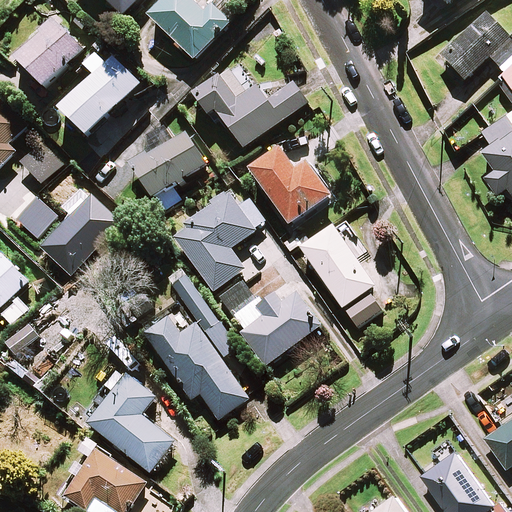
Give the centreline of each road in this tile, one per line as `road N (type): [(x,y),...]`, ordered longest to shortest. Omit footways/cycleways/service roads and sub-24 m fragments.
road 1 (residential): [(494,324),(317,0)]
road 2 (residential): [(253,511),(310,454),(494,324)]
